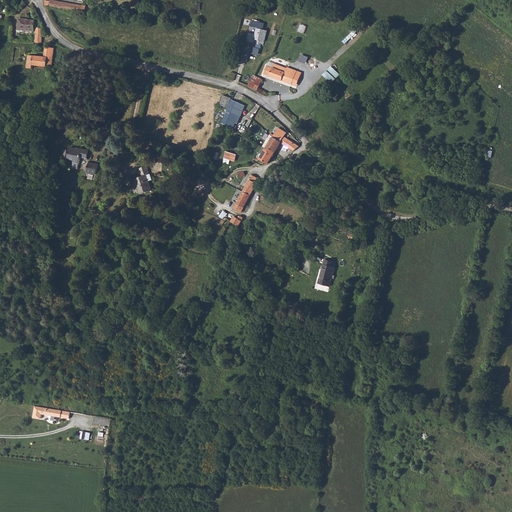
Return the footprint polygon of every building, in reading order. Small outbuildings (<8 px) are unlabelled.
[(47,0),(45,0),(45,4),(48,5),(67,9),(73,10),(74,4),(56,0),(50,0),(47,0)] [(19,30),(36,31),(36,27),(36,20),(26,20),(26,18),(20,18),(19,30)] [(257,28),(262,29),(263,23),(252,21),(250,27),(257,28)] [(262,29),(257,28),(254,39),(257,40),(256,44),(263,46),(267,31),(262,29)] [(27,55),(26,67),(31,68),(32,65),(48,66),(49,46),(43,46),(43,56),(27,55)] [(301,54),(299,61),(306,63),(309,56),(301,54)] [(296,69),(286,66),(285,66),(273,62),(271,67),(266,65),(263,74),(295,84),(298,76),(294,75),(296,69)] [(332,83),(341,74),(332,65),(323,74),(332,83)] [(255,74),(249,84),(257,89),(263,79),(255,74)] [(222,93),(219,103),(224,105),(227,95),(222,93)] [(232,98),(221,122),(232,128),(234,123),(237,124),(245,104),(232,98)] [(275,133),(273,136),(281,141),(285,135),(288,131),(280,126),(275,133)] [(269,134),(263,144),(267,146),(268,145),(273,136),(270,135),(269,134)] [(285,135),(281,141),(294,149),(300,145),(285,135)] [(273,136),(268,145),(275,150),(281,141),(273,136)] [(263,152),(260,157),(268,162),(274,152),(266,147),(263,152)] [(81,160),(86,160),(88,153),(77,151),(77,152),(71,151),(69,162),(74,163),(74,166),(80,167),(81,160)] [(235,161),(237,154),(226,151),(224,158),(235,161)] [(100,166),(90,165),(89,175),(97,176),(100,166)] [(142,177),(136,179),(140,194),(152,191),(148,176),(151,175),(148,166),(141,168),(142,177)] [(253,174),(238,204),(245,207),(257,182),(256,180),(259,177),(253,174)] [(245,207),(238,204),(235,209),(242,212),(243,210),(245,207)] [(235,217),(232,222),(240,225),(239,228),(239,229),(243,221),(244,217),(240,215),(239,218),(235,217)] [(232,222),(227,219),(222,226),(226,229),(223,234),(230,239),(238,230),(239,229),(239,228),(240,225),(232,222)] [(324,260),(318,283),(330,286),(335,268),(334,267),(335,263),(324,260)] [(71,412),(34,406),(32,418),(40,419),(41,414),(70,419),(71,412)] [(94,416),(93,423),(109,425),(110,418),(94,416)] [(80,431),(79,439),(89,440),(90,433),(80,431)]
